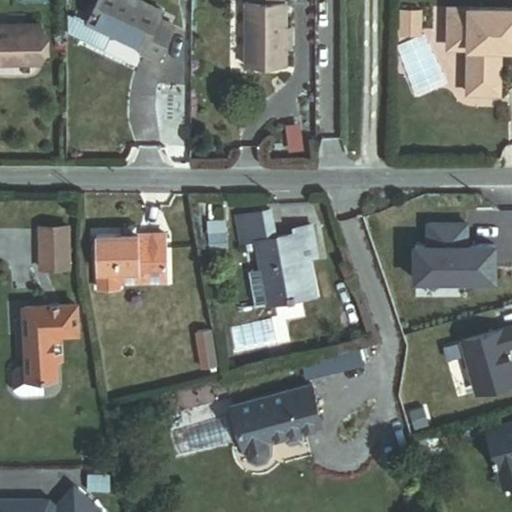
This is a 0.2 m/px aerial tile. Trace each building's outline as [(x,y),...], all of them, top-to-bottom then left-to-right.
[(159,61),(175,27),(160,20),(165,11),(140,0),(101,0),(90,25),(142,49),(141,52),(158,60),(159,61)] [(286,65),(286,1),(283,1),(282,0),(247,0),(248,1),(244,1),(244,65),(286,65)] [(511,10),(449,10),(448,44),(468,44),(478,51),(478,61),(468,68),(468,95),(499,96),(500,51),(511,50),(511,10)] [(401,31),(420,31),(420,13),(401,13),(401,31)] [(38,23),(0,23),(0,63),(39,62),(38,23)] [(448,49),(469,50),(468,68),(478,61),(478,51),(468,44),(448,44),(448,49)] [(308,299),(304,271),(303,261),(310,260),(318,258),(314,228),(294,231),(294,235),(276,238),(272,214),(239,219),(243,244),(259,241),(266,282),(252,284),(255,304),(269,301),(270,305),(308,299)] [(429,244),(415,244),(415,279),(494,279),(494,244),(466,244),(466,222),(428,222),(429,244)] [(38,266),(65,267),(65,224),(38,224),(38,266)] [(117,288),(166,289),(166,236),(96,235),(96,293),(117,293),(117,288)] [(304,271),(312,270),(310,260),(303,261),(304,271)] [(55,380),(54,363),(53,337),(63,337),(77,337),(77,305),(22,307),(27,366),(17,367),(8,378),(9,391),(24,398),(42,396),(42,381),(55,380)] [(511,324),(462,339),(477,391),(511,381),(511,364),(510,358),(508,359),(505,346),(506,345),(511,343),(511,324)] [(215,366),(210,329),(196,331),(201,368),(215,366)] [(54,363),(64,363),(63,337),(53,337),(54,363)] [(321,425),(310,384),(233,405),(245,446),(250,457),(257,460),(264,458),(269,451),(268,439),(321,425)] [(511,421),(487,429),(502,480),(511,477),(511,421)] [(45,501),(0,502),(0,511),(96,511),(68,488),(51,507),(45,501)]
